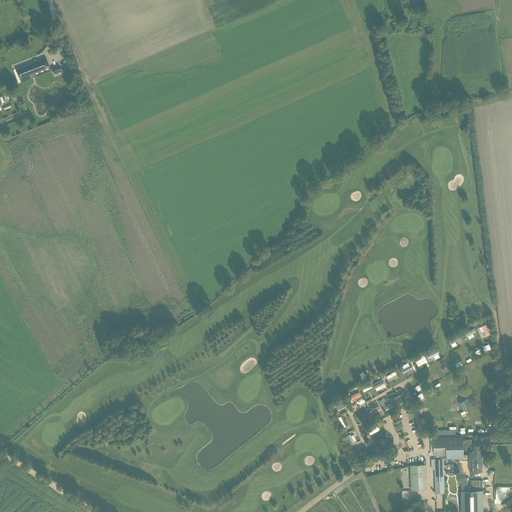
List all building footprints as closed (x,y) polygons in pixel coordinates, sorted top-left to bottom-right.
[(16,70),(18,74),(19,77),(49,67),(46,58),(16,70)] [(486,324),(482,326),(485,332),(483,332),(484,335),(486,334),(486,336),(490,334),(486,324)] [(474,328),(464,333),(466,337),(476,332),(474,328)] [(437,350),(427,355),(429,359),(431,358),(432,359),(434,358),(433,356),(439,353),(437,350)] [(423,355),(414,360),(418,366),(427,362),(423,355)] [(411,365),(401,370),(404,376),(408,374),(407,372),(413,369),(411,365)] [(397,372),(388,377),(392,384),(396,382),(394,378),(399,376),(397,372)] [(381,380),(372,385),(374,388),(380,385),(381,389),(385,387),(381,380)] [(358,392),(349,397),(351,400),(360,396),(358,392)] [(399,396),(394,399),(397,405),(406,400),(404,397),(400,399),(399,396)] [(458,403),(462,411),(472,406),(468,398),(458,403)] [(343,399),(333,404),(337,410),(346,406),(343,399)] [(391,403),(382,408),(384,412),(393,407),(391,403)] [(378,406),(369,412),(372,418),(376,416),(374,413),(380,410),(378,406)] [(366,412),(356,417),(358,421),(368,416),(366,412)] [(340,417),(336,418),(341,428),(345,427),(340,417)] [(376,424),(366,429),(367,433),(378,428),(376,424)] [(349,435),(346,436),(350,446),(354,444),(349,435)] [(462,437),(433,438),(433,455),(445,455),(445,456),(445,459),(463,459),(462,456),(462,446),(462,444),(462,441),(462,440),(462,437)] [(383,440),(379,442),(384,451),(388,449),(383,440)] [(469,452),(470,471),(482,471),(482,445),(473,445),(473,452),(469,452)] [(355,450),(351,452),(353,457),(356,455),(357,459),(367,456),(365,452),(357,455),(355,450)] [(445,493),(444,464),(443,464),(443,459),(433,459),(433,462),(433,470),(434,493),(445,493)] [(409,466),(411,491),(426,490),(425,465),(409,466)] [(461,490),(461,511),(483,511),(483,490),(461,490)]
